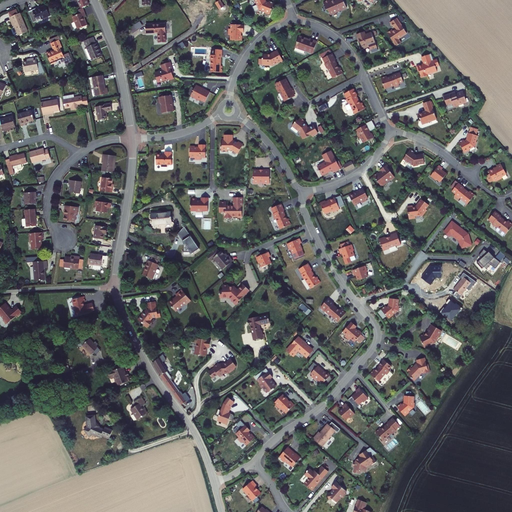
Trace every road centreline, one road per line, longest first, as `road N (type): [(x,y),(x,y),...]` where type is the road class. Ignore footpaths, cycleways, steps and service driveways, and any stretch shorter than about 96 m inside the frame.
road 1 (residential): [(115,289),(213,482)]
road 2 (residential): [(389,130),(348,50),(293,20)]
road 3 (residential): [(131,138),(115,289)]
road 4 (residential): [(94,0),(118,60),(131,138)]
road 5 (residential): [(253,464),(353,371)]
road 6 (residential): [(389,130),(429,144),(491,193)]
